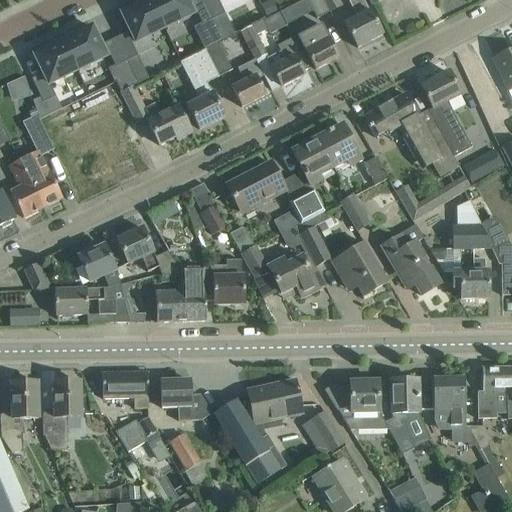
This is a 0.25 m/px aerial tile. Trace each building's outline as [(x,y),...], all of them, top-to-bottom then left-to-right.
[(186,0),(151,0),(148,2),(164,35),(196,21),(186,0)] [(202,0),(199,0),(191,4),(202,26),(193,30),(204,52),(221,42),(202,0)] [(215,0),(202,0),(221,42),(234,36),(215,0)] [(323,0),(307,0),(317,17),(329,11),(323,0)] [(338,0),(323,0),(330,12),(342,6),(338,0)] [(344,23),(348,31),(357,49),(382,36),(373,18),(364,0),(348,0),(357,17),(344,23)] [(148,2),(118,17),(134,50),(164,35),(148,2)] [(240,32),(255,60),(255,61),(266,56),(256,36),(267,30),(262,21),(240,32)] [(321,25),(298,37),(315,70),(338,58),(321,25)] [(93,27),(60,44),(77,77),(109,63),(93,27)] [(126,36),(116,40),(126,64),(136,86),(148,80),(126,36)] [(285,61),(271,68),(281,88),(304,76),(302,72),(308,69),(293,39),(277,46),(285,61)] [(116,40),(103,46),(114,68),(107,72),(114,85),(116,86),(119,94),(136,86),(126,64),(116,40)] [(60,44),(30,60),(39,78),(46,92),(51,90),(77,77),(60,44)] [(218,46),(205,53),(217,78),(231,71),(218,46)] [(511,50),(492,60),(501,78),(511,99),(511,50)] [(182,109),(186,117),(192,126),(197,136),(226,123),(206,83),(217,78),(205,53),(180,66),(187,79),(193,90),(194,90),(199,101),(182,109)] [(237,69),(243,82),(231,88),(241,108),(265,96),(256,80),(263,76),(255,61),(255,60),(237,69)] [(448,73),(421,87),(430,105),(432,109),(428,111),(438,129),(453,157),(471,147),(447,102),(460,96),(458,90),(448,73)] [(39,78),(31,82),(39,101),(32,104),(39,122),(62,112),(51,90),(46,92),(39,78)] [(145,110),(133,88),(119,95),(135,126),(148,119),(150,122),(145,125),(151,142),(158,152),(175,143),(175,146),(192,137),(177,107),(160,116),(155,105),(145,110)] [(405,94),(363,118),(374,138),(387,130),(389,133),(401,126),(426,169),(431,165),(439,179),(459,168),(453,157),(438,129),(427,135),(417,117),(418,117),(405,94)] [(37,118),(22,125),(36,153),(37,153),(41,159),(54,152),(37,118)] [(342,125),(317,138),(336,174),(361,161),(342,125)] [(291,152),(300,169),(310,187),(336,174),(317,138),(291,152)] [(511,142),(501,149),(511,169),(511,142)] [(36,153),(19,162),(42,209),(62,199),(41,159),(37,153),(36,153)] [(484,156),(463,167),(471,183),(494,171),(484,156)] [(388,179),(376,158),(363,165),(375,186),(388,179)] [(10,192),(14,201),(23,219),(42,209),(19,162),(9,167),(19,188),(10,192)] [(226,186),(239,211),(252,205),(254,208),(285,191),(271,164),(251,174),(251,173),(226,186)] [(413,222),(450,200),(471,188),(463,177),(444,189),(418,205),(407,186),(396,193),(413,222)] [(294,228),(298,235),(314,227),(317,225),(334,217),(333,216),(345,210),(343,207),(326,216),(313,190),(301,197),(313,218),(301,225),(294,228)] [(0,226),(1,226),(2,229),(11,225),(10,222),(13,220),(4,202),(0,193),(0,226)] [(289,203),(301,225),(313,218),(301,197),(289,203)] [(341,203),(343,207),(345,210),(357,231),(369,224),(353,197),(341,203)] [(167,252),(169,254),(176,249),(169,236),(162,223),(181,212),(176,199),(147,214),(156,231),(167,252)] [(456,227),(451,227),(452,250),(491,249),(469,202),(456,208),(456,227)] [(186,209),(196,233),(203,229),(192,206),(186,209)] [(226,228),(214,206),(200,214),(212,235),(226,228)] [(334,217),(317,225),(324,237),(331,234),(328,229),(337,224),(334,217)] [(298,235),(307,253),(308,252),(315,267),(331,259),(314,227),(298,235)] [(381,247),(394,268),(404,285),(412,281),(421,296),(440,285),(415,243),(423,239),(416,227),(381,247)] [(229,235),(241,255),(252,249),(241,228),(229,235)] [(162,276),(181,276),(180,268),(169,254),(167,252),(154,258),(152,254),(153,253),(142,229),(117,240),(127,264),(141,258),(147,272),(158,267),(162,276)] [(508,242),(492,250),(501,269),(501,296),(502,296),(511,296),(511,247),(509,242),(508,242)] [(331,263),(335,270),(345,288),(354,283),(363,297),(387,283),(363,244),(331,263)] [(104,246),(78,258),(89,283),(103,277),(108,288),(103,289),(103,301),(114,300),(115,324),(129,324),(129,322),(126,310),(121,291),(120,285),(119,284),(117,279),(118,278),(115,271),(104,246)] [(252,249),(241,255),(255,279),(269,271),(281,294),(295,287),(301,299),(325,287),(315,267),(308,252),(307,253),(302,256),(299,251),(267,268),(255,248),(252,249)] [(429,250),(436,261),(443,261),(447,257),(446,250),(429,250)] [(460,273),(452,273),(452,288),(460,288),(460,300),(488,299),(488,279),(488,272),(484,272),(484,260),(474,261),(474,273),(460,273)] [(226,266),(209,267),(210,287),(213,287),(214,306),(244,305),(243,285),(243,277),(241,277),(241,261),(226,262),(226,266)] [(25,271),(35,292),(49,291),(38,265),(25,271)] [(209,267),(180,268),(181,276),(181,293),(182,323),(206,322),(206,320),(205,288),(210,287),(209,267)] [(131,282),(120,285),(121,291),(132,288),(131,282)] [(103,301),(103,289),(86,290),(86,289),(74,290),(54,291),(55,317),(87,316),(87,324),(115,324),(114,300),(103,301)] [(156,308),(156,323),(182,323),(181,293),(146,294),(146,308),(156,308)] [(126,310),(129,322),(145,322),(145,315),(138,315),(137,315),(132,310),(126,310)] [(27,311),(9,311),(10,327),(28,327),(27,311)] [(478,420),(496,420),(496,415),(507,415),(507,395),(511,394),(511,368),(482,369),(483,393),(477,393),(478,420)] [(102,375),(102,395),(102,400),(134,400),(134,410),(146,409),(145,400),(148,400),(147,374),(102,375)] [(475,446),(464,428),(463,380),(434,381),(435,423),(439,431),(452,431),(451,442),(457,442),(468,442),(468,447),(475,446)] [(160,382),(161,402),(161,409),(177,408),(178,422),(201,421),(211,415),(200,395),(190,396),(189,381),(160,382)] [(247,391),(254,426),(302,416),(295,381),(247,391)] [(393,419),(385,423),(388,430),(400,453),(401,454),(430,441),(418,414),(418,401),(418,381),(390,381),(391,415),(393,419)] [(42,411),(42,431),(43,436),(44,436),(51,450),(68,450),(67,419),(81,418),(80,403),(79,382),(53,383),(54,411),(42,411)] [(350,431),(388,430),(385,423),(379,414),(378,382),(349,382),(350,388),(338,388),(338,390),(324,391),(337,412),(338,411),(343,419),(350,431)] [(0,412),(0,424),(0,432),(0,438),(10,453),(22,453),(21,420),(38,419),(37,383),(11,384),(11,412),(0,412)] [(237,401),(213,416),(245,467),(256,485),(286,467),(274,448),(269,452),(237,401)] [(324,414),(310,422),(328,451),(329,453),(344,445),(324,414)] [(169,456),(148,419),(138,425),(136,421),(115,433),(126,453),(146,442),(158,463),(169,456)] [(475,446),(487,468),(488,468),(495,480),(504,474),(488,446),(493,443),(485,428),(464,428),(475,446)] [(194,490),(209,480),(183,435),(170,443),(186,471),(184,472),(194,490)] [(0,511),(21,511),(27,509),(0,445),(0,511)] [(365,500),(342,461),(328,469),(327,468),(324,469),(325,471),(311,480),(330,511),(345,511),(348,510),(365,500)] [(125,467),(134,481),(141,476),(133,462),(125,467)] [(475,475),(484,490),(471,497),(479,511),(491,511),(495,510),(495,511),(506,511),(511,509),(511,507),(495,480),(488,468),(487,468),(475,475)] [(426,500),(419,487),(414,478),(390,490),(401,511),(403,511),(417,505),(426,500)] [(148,499),(151,496),(153,500),(156,498),(146,482),(140,486),(148,499)] [(176,511),(202,511),(196,502),(194,504),(193,502),(176,511)]
